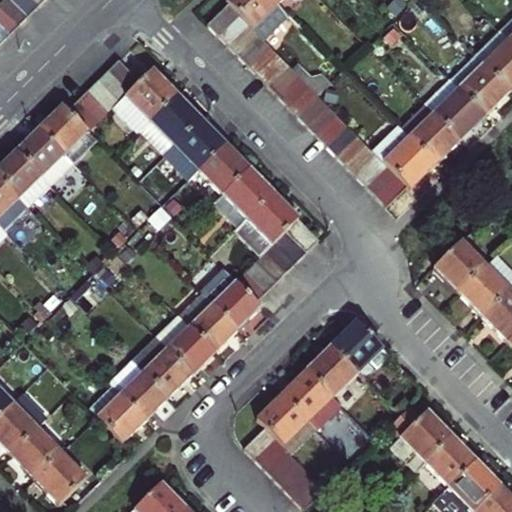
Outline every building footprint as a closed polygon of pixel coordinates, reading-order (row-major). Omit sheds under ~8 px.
[(0,9),(19,29),(29,19),(10,0),(6,0),(0,6),(0,9)] [(39,10),(29,0),(10,0),(29,19),(39,10)] [(48,0),(29,0),(39,10),(49,0),(48,0)] [(255,34),(279,10),(269,0),(232,0),(228,5),(229,6),(239,17),(249,27),(255,34)] [(269,0),(279,10),(288,0),(269,0)] [(408,7),(400,0),(396,0),(385,12),(394,21),(408,7)] [(239,17),(229,6),(207,28),(217,39),(239,17)] [(19,29),(0,9),(0,29),(9,39),(19,29)] [(265,44),(289,20),(279,10),(255,34),(259,37),(265,44)] [(249,27),(239,17),(217,39),(227,49),(249,27)] [(511,41),(511,19),(498,34),(508,45),(511,41)] [(255,34),(249,27),(227,49),(236,59),(259,37),(255,34)] [(0,29),(0,47),(9,39),(0,29)] [(401,39),(393,31),(384,41),(391,49),(401,39)] [(498,34),(473,57),(484,68),(510,95),(511,92),(511,48),(508,45),(498,34)] [(259,37),(236,59),(245,68),(268,46),(265,44),(259,37)] [(278,57),(268,46),(245,68),(256,79),(278,57)] [(278,57),(256,79),(266,89),(288,67),(278,57)] [(473,57),(449,82),(459,93),(484,68),(473,57)] [(128,96),(140,85),(119,64),(108,75),(128,96)] [(293,72),(288,67),(266,89),(276,100),(299,78),(293,72)] [(308,88),(319,98),(332,86),(323,77),(312,80),(298,67),(293,72),(299,78),(308,88)] [(485,119),(510,95),(484,68),(459,93),(485,119)] [(126,99),(151,124),(178,98),(153,72),(140,85),(128,96),(126,99)] [(119,106),(126,99),(128,96),(108,75),(98,85),(119,106)] [(299,78),(276,100),(286,110),(308,88),(299,78)] [(424,106),(460,144),(485,119),(459,93),(449,82),(424,106)] [(98,85),(89,94),(109,115),(114,110),(119,106),(98,85)] [(308,88),(286,110),(296,120),(319,98),(308,88)] [(89,94),(79,104),(99,125),(109,115),(89,94)] [(151,124),(176,150),(203,123),(178,98),(151,124)] [(328,108),(319,98),(296,120),(306,130),(328,108)] [(126,99),(119,106),(114,110),(139,136),(151,124),(126,99)] [(69,114),(89,135),(99,125),(79,104),(69,114)] [(436,168),(460,144),(424,106),(399,131),(409,141),(436,168)] [(101,146),(89,135),(69,114),(63,108),(39,132),(74,167),(77,170),(101,146)] [(306,130),(316,140),(338,118),(328,108),(306,130)] [(316,140),(326,151),(348,129),(338,118),(316,140)] [(201,175),(227,149),(203,123),(176,150),(201,175)] [(176,150),(151,124),(139,136),(164,161),(176,150)] [(348,129),(326,151),(335,160),(358,138),(348,129)] [(399,131),(398,130),(373,154),(377,158),(384,166),(409,141),(399,131)] [(52,190),(74,167),(39,132),(16,154),(42,180),(52,190)] [(358,138),(335,160),(345,170),(367,148),(358,138)] [(408,190),(410,193),(436,168),(409,141),(384,166),(387,168),(397,179),(408,190)] [(367,148),(345,170),(355,180),(377,158),(373,154),(367,148)] [(201,175),(224,199),(251,173),(227,149),(201,175)] [(164,161),(188,187),(201,175),(176,150),(164,161)] [(42,180),(16,154),(0,169),(0,182),(20,203),(42,180)] [(384,166),(377,158),(355,180),(365,190),(387,168),(384,166)] [(387,168),(365,190),(375,201),(397,179),(387,168)] [(224,199),(248,223),(274,198),(251,173),(224,199)] [(375,201),(385,212),(408,190),(397,179),(375,201)] [(52,190),(42,180),(20,203),(32,215),(54,193),(52,190)] [(32,215),(20,203),(0,182),(0,227),(8,236),(10,237),(32,215)] [(286,235),(307,255),(318,244),(297,224),(298,223),(274,198),(248,223),(235,235),(260,261),(265,255),(276,245),(286,235)] [(212,211),(235,235),(248,223),(224,199),(212,211)] [(276,245),(297,266),(307,255),(286,235),(276,245)] [(276,245),(265,255),(286,276),(297,266),(276,245)] [(462,300),(488,274),(461,245),(434,272),(462,300)] [(276,286),(286,276),(265,255),(260,261),(255,265),(276,286)] [(462,300),(485,324),(511,298),(511,297),(511,271),(501,261),(488,274),(462,300)] [(276,286),(255,265),(246,274),(267,295),(276,286)] [(213,307),(235,284),(225,273),(202,296),(213,307)] [(267,295),(246,274),(235,284),(256,305),(267,295)] [(256,305),(235,284),(213,307),(239,333),(261,311),(256,305)] [(44,308),(54,318),(72,301),(61,290),(44,308)] [(190,329),(213,307),(202,296),(180,319),(190,329)] [(511,298),(485,324),(509,348),(511,344),(511,298)] [(35,310),(49,324),(54,318),(44,308),(40,304),(35,310)] [(239,333),(213,307),(190,329),(216,355),(239,333)] [(167,352),(190,329),(180,319),(157,342),(167,352)] [(29,320),(21,329),(27,335),(36,326),(29,320)] [(393,361),(359,326),(334,351),(367,386),(393,361)] [(216,355),(190,329),(167,352),(193,378),(216,355)] [(145,375),(167,352),(157,342),(134,364),(145,375)] [(22,350),(33,362),(38,357),(27,346),(22,350)] [(371,391),(367,386),(334,351),(310,375),(337,404),(347,414),(371,391)] [(193,378),(167,352),(145,375),(170,401),(193,378)] [(121,398),(145,375),(134,364),(132,361),(108,385),(111,388),(121,398)] [(0,372),(0,421),(25,397),(0,372)] [(121,398),(146,424),(170,401),(145,375),(121,398)] [(312,429),(337,404),(310,375),(285,400),(312,429)] [(111,388),(89,410),(99,421),(121,398),(111,388)] [(0,445),(13,459),(49,422),(25,397),(0,421),(0,445)] [(146,424),(121,398),(99,421),(124,447),(146,424)] [(285,400),(260,424),(268,432),(278,443),(288,453),(312,429),(285,400)] [(347,414),(337,404),(312,429),(322,438),(347,414)] [(430,417),(424,422),(414,413),(392,434),(405,447),(426,469),(455,442),(430,417)] [(73,446),(49,422),(13,459),(37,483),(63,456),(73,446)] [(288,453),(297,462),(322,438),(312,429),(288,453)] [(247,453),(257,463),(278,443),(268,432),(247,453)] [(480,467),(455,442),(426,469),(451,495),(480,467)] [(267,474),(288,453),(278,443),(257,463),(267,474)] [(405,447),(394,458),(415,480),(426,469),(405,447)] [(298,464),(297,462),(288,453),(267,474),(277,484),(298,464)] [(61,506),(87,481),(63,456),(37,483),(61,506)] [(286,494),(307,473),(298,464),(277,484),(286,494)] [(440,511),(482,511),(504,491),(480,467),(451,495),(437,508),(440,511)] [(296,505),(318,484),(307,473),(286,494),(296,505)] [(310,511),(328,495),(318,484),(296,505),(303,511),(310,511)] [(187,511),(164,489),(141,511),(187,511)] [(511,511),(511,499),(504,491),(482,511),(511,511)]
